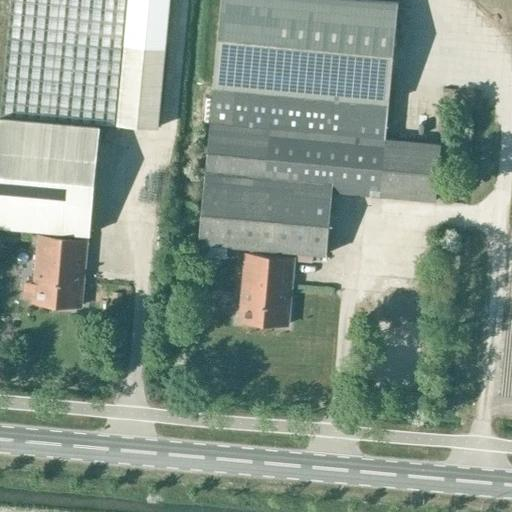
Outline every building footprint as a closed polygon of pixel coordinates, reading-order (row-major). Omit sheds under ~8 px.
[(0,226),(17,228),(89,235),(99,126),(114,128),(126,0),(10,0),(0,113),(0,226)] [(169,0),(128,0),(117,126),(157,129),(169,0)] [(249,247),(289,251),(325,254),(331,191),(435,201),(441,144),(383,139),(384,135),(394,136),(395,127),(385,126),(387,103),(398,1),(388,0),(221,0),(213,87),(212,86),(198,242),(249,247)] [(0,226),(0,240),(16,242),(17,228),(0,226)] [(23,284),(22,296),(30,296),(30,303),(81,307),(87,239),(36,234),(31,285),(23,284)] [(289,251),(249,247),(248,253),(242,253),(237,320),(286,324),(292,257),(289,257),(289,251)]
